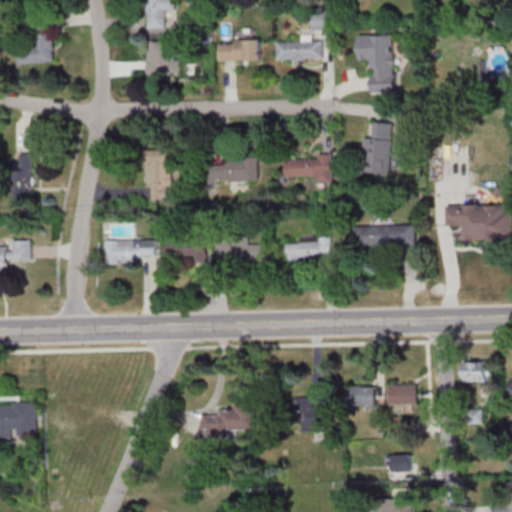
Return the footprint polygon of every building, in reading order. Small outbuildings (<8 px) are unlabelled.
[(147,0),(148,28),(166,28),(166,10),(176,10),(175,0),(147,0)] [(18,65),(56,62),(51,13),(32,15),(34,41),(16,43),(18,65)] [(372,60),(373,93),(397,93),(395,34),(360,35),(361,60),(372,60)] [(261,60),(261,40),(220,41),(220,60),(261,60)] [(148,76),(178,76),(178,41),(148,41),(148,76)] [(278,42),(278,60),(323,60),(323,42),(278,42)] [(451,205),(468,205),(468,204),(483,204),(490,204),(490,205),(504,205),(503,204),(511,204),(511,238),(500,238),(500,243),(492,243),(492,238),(468,239),(468,231),(468,223),(463,224),(463,225),(452,225),(451,205)] [(469,361),(491,360),(492,380),(468,381),(469,361)] [(421,383),(422,403),(394,404),(394,384),(421,383)] [(377,385),(350,385),(350,404),(377,404),(377,385)] [(116,408),(90,408),(90,397),(61,396),(60,419),(116,420),(116,408)] [(330,405),(316,405),(316,397),(289,397),(289,428),(330,429),(330,405)] [(259,429),(259,402),(235,403),(235,408),(221,409),(221,414),(201,415),(202,439),(235,439),(235,429),(259,429)] [(0,436),(36,436),(35,403),(0,403),(0,428),(0,436)] [(391,455),(397,455),(397,454),(416,454),(417,470),(398,471),(397,464),(391,464),(391,455)] [(376,511),(416,511),(416,498),(376,498),(376,511)] [(511,511),(511,503),(493,503),(493,511),(511,511)]
